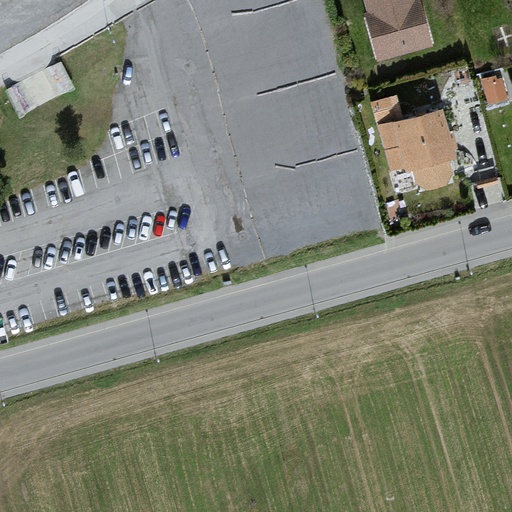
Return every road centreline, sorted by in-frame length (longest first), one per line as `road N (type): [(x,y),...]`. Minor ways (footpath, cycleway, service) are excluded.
road 1 (residential): [(511,230),(0,374)]
road 2 (track): [(170,0),(224,240)]
